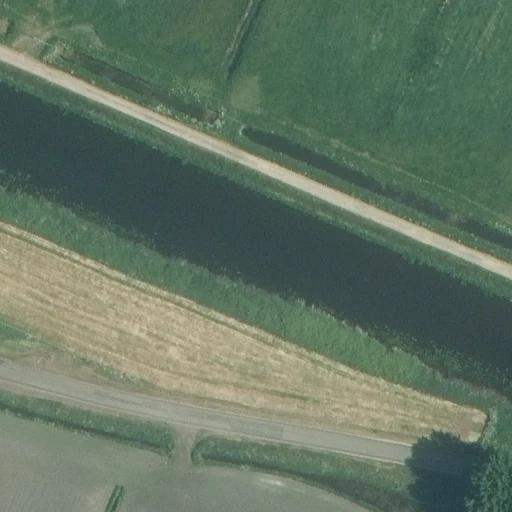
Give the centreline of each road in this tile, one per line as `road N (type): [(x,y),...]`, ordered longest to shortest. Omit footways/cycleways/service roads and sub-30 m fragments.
road 1 (track): [(0,53),(511,272)]
road 2 (unclassified): [(511,475),(84,402),(0,379)]
